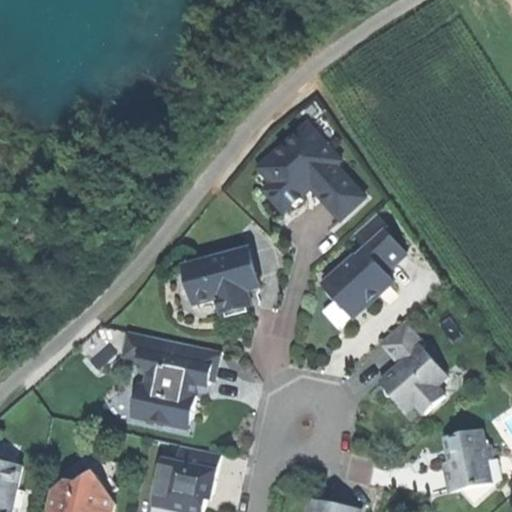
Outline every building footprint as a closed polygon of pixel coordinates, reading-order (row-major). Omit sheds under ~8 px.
[(271,191),(289,212),(297,204),(300,207),(304,203),(308,200),(305,196),(323,181),(334,193),(328,198),(346,218),(370,198),(341,165),(346,161),(332,145),(328,148),(310,127),(290,144),(293,147),(273,164),(286,178),(278,185),(271,191)] [(265,171),(278,185),(286,178),(273,164),(265,171)] [(342,299),(358,317),(385,294),(382,291),(397,278),(391,271),(412,252),(394,232),(397,230),(382,212),(359,232),(372,248),(330,285),(342,299)] [(254,249),(190,266),(200,305),(223,299),(227,313),(241,309),(257,305),(253,290),(264,287),(254,249)] [(400,281),(397,278),(382,291),(385,294),(400,281)] [(344,329),(358,317),(342,299),(329,311),(336,320),(344,329)] [(410,320),(386,342),(409,368),(403,373),(396,372),(386,381),(386,387),(397,389),(398,397),(405,404),(412,412),(422,404),(430,413),(450,395),(442,387),(454,376),(450,372),(428,347),(431,344),(410,320)] [(154,395),(139,404),(136,417),(183,427),(197,418),(199,408),(201,396),(196,394),(198,381),(208,383),(214,354),(218,355),(219,349),(132,331),(126,356),(143,359),(152,374),(149,385),(154,395)] [(225,356),(218,355),(214,354),(208,383),(219,386),(225,356)] [(463,360),(450,372),(454,376),(442,387),(450,395),(451,397),(476,375),(463,360)] [(128,389),(139,404),(143,384),(138,382),(128,389)] [(149,385),(143,384),(139,404),(154,395),(149,385)] [(451,478),(454,493),(466,491),(498,484),(495,466),(489,462),(499,460),(498,455),(496,445),(491,446),(488,431),(448,439),(450,449),(455,451),(457,463),(448,465),(451,478)] [(168,459),(159,501),(185,507),(184,511),(208,511),(210,509),(216,503),(221,484),(227,454),(185,446),(182,462),(168,459)] [(507,453),(498,455),(499,460),(489,462),(495,466),(498,484),(466,491),(480,505),(511,474),(507,453)] [(67,473),(72,483),(76,492),(101,477),(114,496),(125,489),(117,478),(120,463),(113,462),(112,467),(92,459),(67,473)] [(0,511),(17,511),(18,508),(12,507),(16,489),(21,490),(26,466),(0,460),(0,511)] [(118,511),(119,506),(114,496),(101,477),(76,492),(72,483),(59,492),(54,511),(118,511)] [(18,508),(21,490),(16,489),(12,507),(18,508)] [(318,501),(316,511),(365,511),(318,501)]
